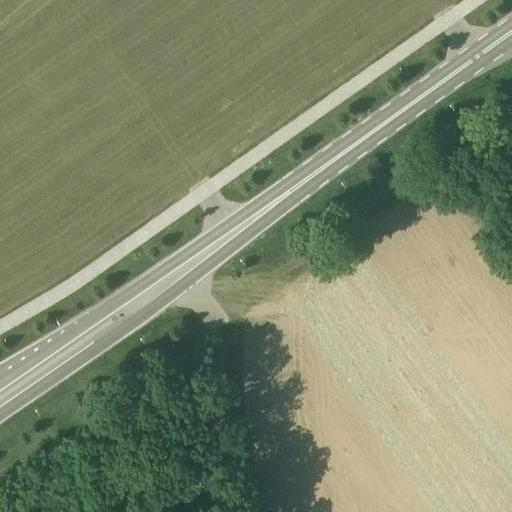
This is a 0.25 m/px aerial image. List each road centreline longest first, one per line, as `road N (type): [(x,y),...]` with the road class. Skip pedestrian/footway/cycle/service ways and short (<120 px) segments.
road 1 (secondary): [(0,414),(144,315),(286,192)]
road 2 (secondary): [(286,192),(0,383)]
road 3 (secondary): [(286,192),(511,32)]
